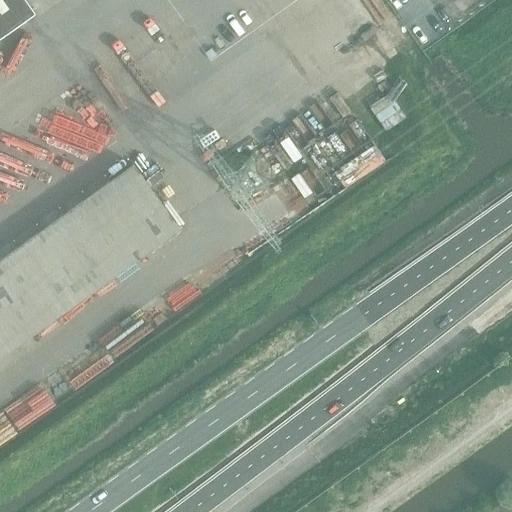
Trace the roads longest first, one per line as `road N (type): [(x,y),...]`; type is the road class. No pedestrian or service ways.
road 1 (primary): [(191,511),(511,263)]
road 2 (primary): [(199,511),(511,291)]
road 3 (primary): [(235,511),(476,399),(511,373)]
road 4 (primary): [(511,185),(287,371)]
road 5 (primary): [(511,210),(287,371)]
road 6 (primary): [(287,371),(91,511)]
